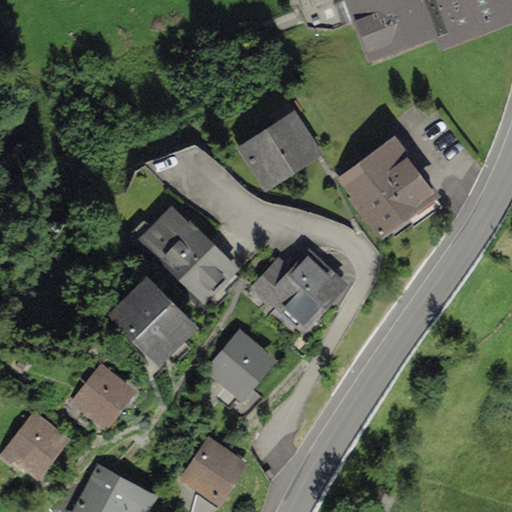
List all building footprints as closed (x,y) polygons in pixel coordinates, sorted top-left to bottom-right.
[(433,0),(353,0),(363,23),(372,45),(440,17),(433,0)] [(433,0),(440,17),(447,33),(509,9),(505,0),(433,0)] [(288,118),(237,152),(264,193),(315,159),(288,118)] [(430,199),(390,143),(337,181),(377,236),(430,199)] [(168,214),(138,244),(198,303),(228,273),(168,214)] [(302,259),(289,274),(275,261),(248,290),(282,320),(285,317),(297,328),(334,288),(302,259)] [(136,284),(103,319),(149,362),(182,327),(136,284)] [(234,339),(203,374),(232,399),(263,364),(234,339)] [(123,392),(92,369),(64,406),(95,429),(123,392)] [(55,441),(25,420),(0,453),(0,465),(24,483),(55,441)] [(239,467),(205,445),(178,486),(211,508),(239,467)] [(137,511),(144,499),(92,477),(77,511),(137,511)] [(389,511),(395,501),(376,492),(366,511),(389,511)]
